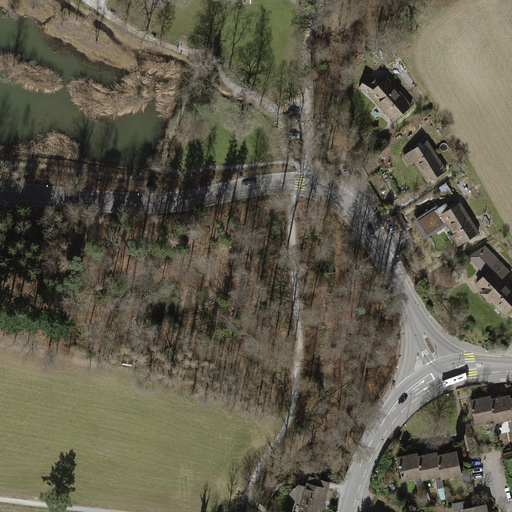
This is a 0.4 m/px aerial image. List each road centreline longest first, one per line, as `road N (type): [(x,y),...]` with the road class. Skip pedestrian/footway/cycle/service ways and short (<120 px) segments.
road 1 (residential): [(0,191),(130,205),(265,181),(329,188),(371,233),(413,308)]
road 2 (track): [(245,498),(287,422),(295,388),(292,236),(301,181)]
road 3 (track): [(191,54),(209,54),(225,80),(274,109),(284,151),(303,168)]
road 4 (track): [(303,168),(309,30),(327,0)]
road 5 (track): [(290,162),(159,166)]
road 6 (secondary): [(346,511),(371,444),(401,403)]
